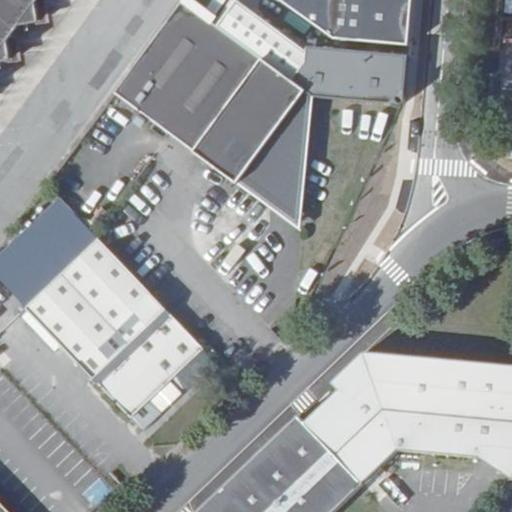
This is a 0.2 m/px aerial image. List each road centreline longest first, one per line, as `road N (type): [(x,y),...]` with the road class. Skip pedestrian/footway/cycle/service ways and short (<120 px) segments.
road 1 (unclassified): [(151,511),(444,229)]
road 2 (unclassified): [(448,0),(433,167),(444,229)]
